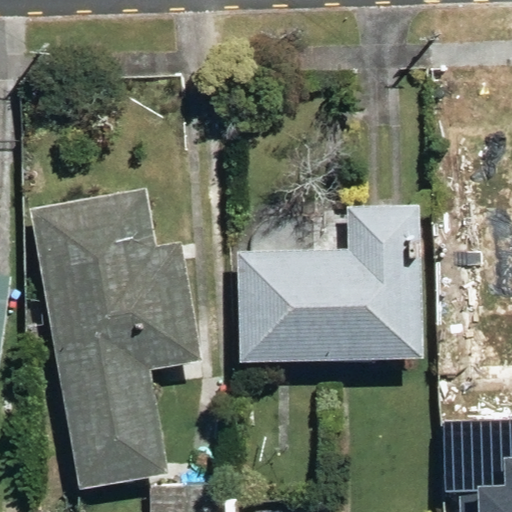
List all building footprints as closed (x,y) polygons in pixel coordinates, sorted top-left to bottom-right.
[(511,129),(467,130),(467,213),(441,213),(441,249),(467,249),(467,384),(511,384),(511,129)] [(179,470),(162,362),(211,355),(192,232),(169,236),(161,186),(128,191),(45,204),(89,484),(179,470)] [(433,348),(429,236),(427,197),(362,199),(364,238),(246,243),(250,355),(433,348)] [(0,363),(11,365),(21,267),(0,264),(0,363)] [(245,511),(246,499),(225,498),(226,485),(160,482),(159,500),(158,511),(245,511)]
